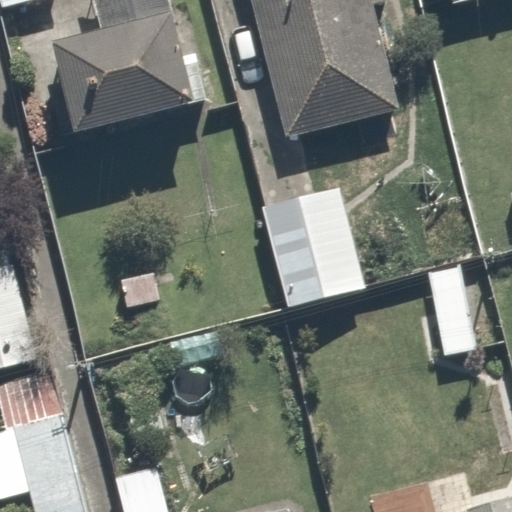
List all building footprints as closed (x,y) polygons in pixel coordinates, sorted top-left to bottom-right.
[(61,0),(0,0),(0,4),(3,16),(62,3),(61,0)] [(87,0),(99,38),(50,53),(78,145),(195,109),(161,0),(87,0)] [(246,0),(283,142),(402,112),(372,0),(246,0)] [(511,0),(439,0),(443,17),(511,1),(511,0)] [(339,190),(257,209),(283,318),(365,299),(339,190)] [(0,374),(39,361),(0,243),(0,374)] [(465,287),(422,296),(436,364),(479,355),(465,287)] [(7,410),(10,424),(0,425),(0,506),(31,499),(33,511),(96,511),(74,409),(47,415),(44,402),(7,410)] [(166,511),(152,461),(109,473),(119,511),(166,511)] [(456,511),(511,511),(511,491),(455,507),(456,511)]
